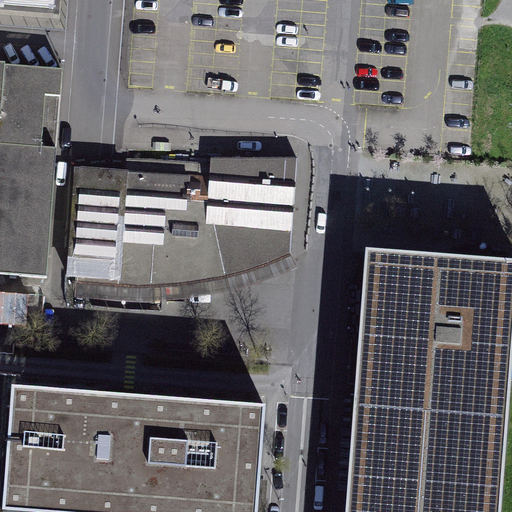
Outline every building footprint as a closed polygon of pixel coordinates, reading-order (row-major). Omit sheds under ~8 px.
[(0,0),(0,7),(56,12),(56,0),(0,0)] [(0,74),(0,295),(55,299),(70,80),(0,74)] [(294,324),(306,170),(136,158),(134,194),(80,190),(71,307),(294,324)] [(506,511),(511,446),(511,263),(369,253),(349,511),(506,511)] [(12,399),(2,511),(254,511),(262,420),(12,399)]
